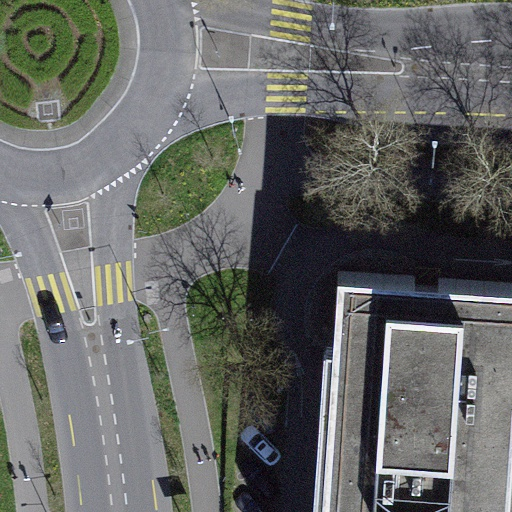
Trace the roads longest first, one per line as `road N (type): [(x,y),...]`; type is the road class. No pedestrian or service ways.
road 1 (secondary): [(47,160),(86,286),(119,511)]
road 2 (tertiary): [(511,74),(160,52)]
road 3 (primary): [(47,160),(110,136),(134,113),(160,52)]
